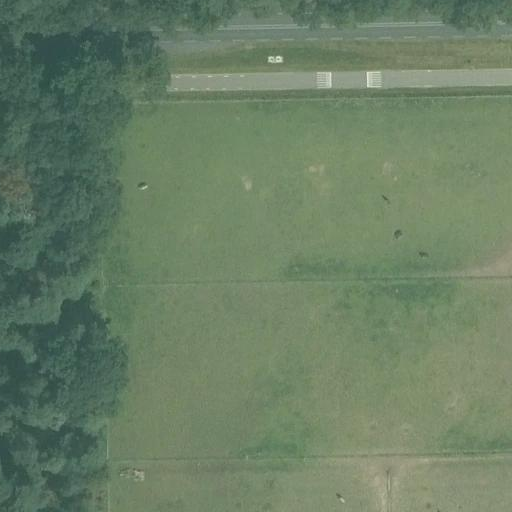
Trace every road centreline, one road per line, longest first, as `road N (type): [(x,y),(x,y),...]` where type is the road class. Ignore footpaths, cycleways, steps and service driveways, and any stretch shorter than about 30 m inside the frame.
road 1 (unclassified): [(0,92),(511,79)]
road 2 (primary): [(0,36),(511,26)]
